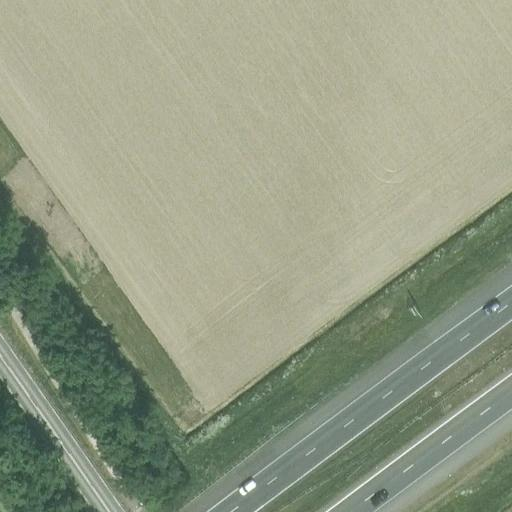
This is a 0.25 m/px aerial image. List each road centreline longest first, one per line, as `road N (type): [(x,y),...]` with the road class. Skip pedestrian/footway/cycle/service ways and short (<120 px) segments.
road 1 (motorway): [(511,303),(234,511)]
road 2 (motorway): [(352,511),(511,391)]
road 3 (secondary): [(108,511),(0,357)]
